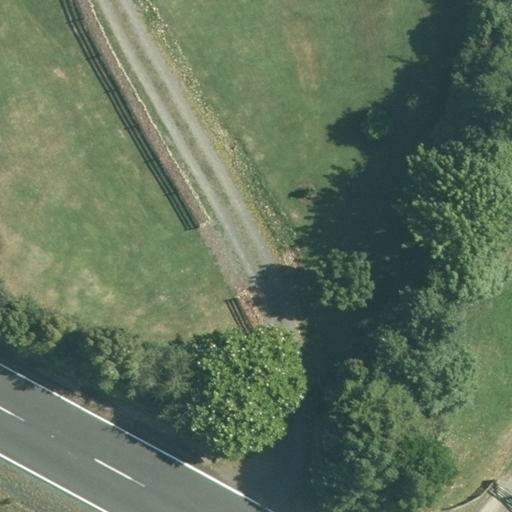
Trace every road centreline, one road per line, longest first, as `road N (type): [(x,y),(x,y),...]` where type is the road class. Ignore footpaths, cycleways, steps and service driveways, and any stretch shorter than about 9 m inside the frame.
road 1 (unknown): [(205,511),(265,402),(264,324),(221,231),(84,0)]
road 2 (tertiary): [(0,405),(196,511)]
